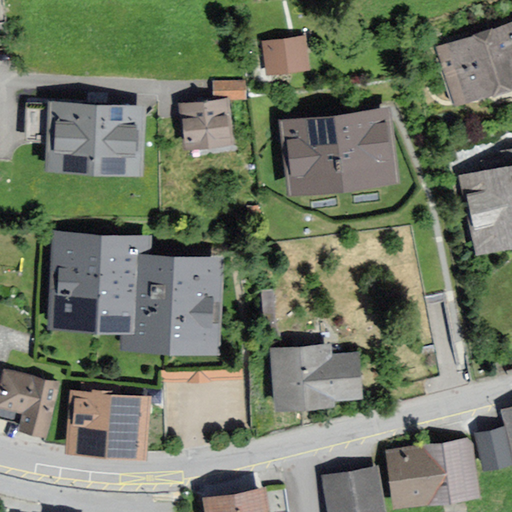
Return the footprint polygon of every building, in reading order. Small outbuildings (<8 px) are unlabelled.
[(511,26),(443,46),(461,111),(511,96),(511,26)] [(307,31),(263,35),(267,71),(310,66),(307,31)] [(236,94),(173,97),(177,167),(240,164),(236,94)] [(402,103),(285,115),(293,191),(410,179),(402,103)] [(143,111),(52,106),(48,169),(139,174),(143,111)] [(511,159),(461,171),(479,256),(511,249),(511,159)] [(149,234),(56,229),(51,334),(128,338),(127,352),(223,357),(229,257),(148,253),(149,234)] [(336,341),(274,345),(279,418),(370,412),(366,354),(337,356),(336,341)] [(0,422),(51,436),(65,379),(8,365),(5,377),(0,376),(0,422)] [(242,365),(163,367),(163,377),(242,375),(242,365)] [(144,402),(90,397),(87,441),(141,445),(144,402)] [(511,424),(480,432),(489,468),(511,462),(511,403),(506,405),(511,424)] [(479,440),(395,451),(403,511),(411,511),(488,501),(479,440)] [(396,511),(388,461),(323,472),(329,511),(396,511)] [(279,511),(274,480),(208,491),(211,511),(279,511)]
